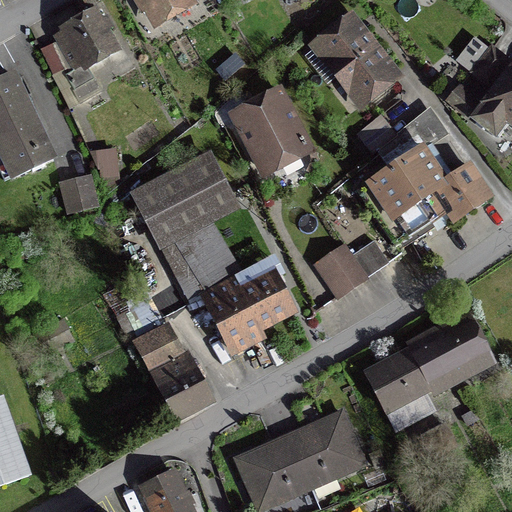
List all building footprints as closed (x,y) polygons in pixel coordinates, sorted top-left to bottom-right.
[(132,0),(139,12),(146,8),(156,25),(188,6),(186,2),(189,0),(132,0)] [(104,19),(97,23),(93,15),(54,38),(74,72),(65,78),(74,93),(93,82),(84,67),(113,50),(103,33),(110,29),(104,19)] [(395,79),(382,63),(361,35),(349,20),(314,48),(360,106),(395,79)] [(65,70),(53,46),(40,52),(52,76),(65,70)] [(490,51),(472,74),(488,86),(506,63),(490,51)] [(511,71),(474,120),(498,139),(510,123),(511,124),(511,71)] [(43,168),(42,165),(52,161),(12,78),(2,83),(1,81),(0,81),(0,157),(11,180),(30,171),(31,173),(43,168)] [(457,89),(446,102),(462,116),(474,103),(457,89)] [(307,148),(279,94),(232,118),(260,172),(307,148)] [(395,136),(384,121),(361,138),(372,153),(395,136)] [(448,213),(454,223),(488,200),(467,168),(444,184),(421,151),(357,195),(394,250),(448,213)] [(231,212),(205,158),(127,196),(179,301),(230,276),(205,225),(231,212)] [(89,179),(59,186),(67,215),(96,208),(89,179)] [(373,244),(351,260),(365,280),(387,265),(373,244)] [(343,249),(316,267),(338,299),(365,280),(351,260),(343,249)] [(243,335),(290,311),(274,279),(242,295),(235,282),(203,299),(232,354),(248,346),(243,335)] [(485,360),(466,324),(366,377),(395,432),(433,412),(423,393),(485,360)] [(136,345),(177,420),(210,402),(199,380),(203,378),(200,373),(196,375),(184,354),(182,355),(172,337),(171,337),(167,329),(162,332),(161,331),(136,345)] [(0,487),(27,478),(0,402),(0,487)] [(302,432),(287,438),(310,490),(363,466),(340,415),(322,423),(323,427),(303,435),(302,432)] [(428,461),(454,447),(445,429),(418,443),(428,461)] [(235,461),(257,511),(258,511),(310,490),(287,438),(273,444),(275,448),(255,456),(254,453),(235,461)] [(182,497),(172,476),(143,490),(153,511),(188,511),(186,507),(192,504),(187,494),(182,497)]
